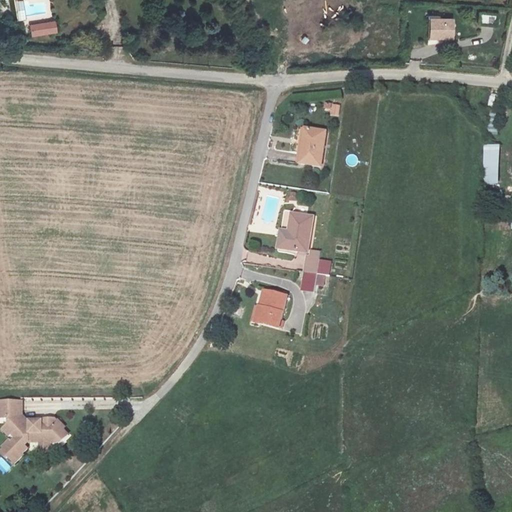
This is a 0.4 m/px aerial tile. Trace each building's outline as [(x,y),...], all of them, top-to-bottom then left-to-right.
[(480,15),(480,26),(496,25),(495,14),(480,15)] [(453,39),(454,19),(431,18),(430,38),(453,39)] [(31,25),(32,37),(57,33),(55,22),(31,25)] [(330,115),(338,117),(340,106),(332,104),(330,115)] [(490,111),(487,134),(498,136),(502,113),(490,111)] [(325,129),(303,126),(297,161),(320,164),(325,129)] [(485,183),(498,184),(498,146),(485,145),(485,183)] [(314,214),(291,211),(288,230),(280,229),(277,247),(308,252),(309,250),(314,214)] [(331,260),(318,259),(319,251),(309,250),(308,252),(302,290),(313,292),(316,273),(328,275),(331,260)] [(257,320),(276,325),(285,295),(265,289),(257,320)] [(0,415),(9,416),(8,421),(2,427),(9,434),(11,432),(14,435),(13,438),(11,440),(9,438),(1,445),(2,447),(0,448),(0,452),(4,456),(5,455),(12,462),(20,454),(20,453),(25,448),(23,445),(24,443),(25,440),(27,440),(27,441),(40,443),(40,441),(49,442),(50,441),(53,444),(59,445),(67,438),(63,432),(65,431),(58,423),(57,423),(55,420),(48,420),(44,420),(41,421),(41,424),(28,423),(28,421),(26,418),(22,418),(23,401),(1,399),(1,405),(0,405),(0,415)]
